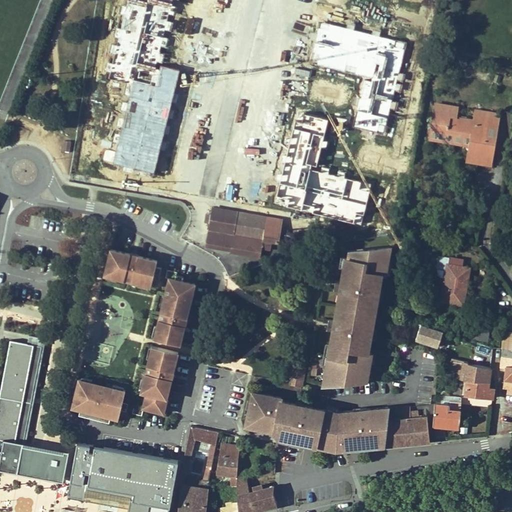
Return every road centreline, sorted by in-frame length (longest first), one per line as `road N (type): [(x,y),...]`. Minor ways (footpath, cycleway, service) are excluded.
road 1 (residential): [(73,203),(114,214),(201,258),(217,285),(178,436),(83,421)]
road 2 (secondary): [(511,472),(375,502)]
